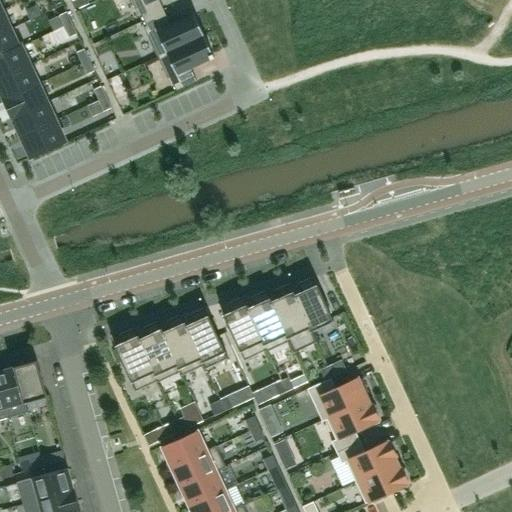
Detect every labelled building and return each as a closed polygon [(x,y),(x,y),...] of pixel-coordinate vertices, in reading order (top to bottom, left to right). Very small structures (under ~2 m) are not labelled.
[(131,0),(139,17),(142,15),(144,20),(164,11),(159,0),(131,0)] [(0,32),(11,28),(2,10),(0,10),(0,32)] [(170,24),(164,11),(144,20),(147,25),(144,27),(157,57),(204,35),(200,27),(194,13),(170,24)] [(72,23),(67,12),(59,15),(64,26),(72,23)] [(64,26),(69,37),(77,33),(72,23),(64,26)] [(64,26),(51,32),(56,43),(69,37),(64,26)] [(0,55),(19,47),(11,28),(0,32),(0,55)] [(214,57),(204,35),(157,57),(171,86),(174,85),(177,90),(197,81),(190,68),(214,57)] [(106,40),(93,46),(97,55),(110,49),(106,40)] [(0,78),(30,64),(21,46),(19,47),(0,55),(0,78)] [(89,60),(84,49),(77,52),(82,63),(89,60)] [(82,63),(87,74),(94,71),(89,60),(82,63)] [(30,64),(0,78),(0,90),(4,99),(38,83),(30,64)] [(38,83),(4,99),(12,117),(47,101),(38,83)] [(106,97),(101,86),(94,89),(99,100),(106,97)] [(99,100),(104,111),(111,108),(106,97),(99,100)] [(47,101),(12,117),(21,136),(56,120),(47,101)] [(56,120),(21,136),(31,157),(65,141),(56,120)] [(295,294),(312,330),(333,320),(313,276),(298,284),(301,291),(295,294)] [(272,301),(270,301),(288,341),(293,352),(317,341),(312,330),(295,294),(290,283),(274,290),(278,298),(272,301)] [(248,307),(247,308),(266,349),(266,351),(288,341),(270,301),(272,301),(267,290),(251,297),(254,304),(248,307)] [(231,311),(223,314),(244,360),(266,349),(247,308),(248,307),(243,296),(228,303),(231,311)] [(193,322),(187,325),(185,325),(203,365),(205,368),(228,357),(205,307),(189,314),(193,322)] [(181,375),(203,365),(185,325),(187,325),(181,314),(166,321),(169,329),(163,331),(161,332),(180,371),(181,375)] [(161,332),(163,331),(158,320),(142,328),(146,335),(140,338),(138,339),(157,380),(158,381),(180,371),(161,332)] [(135,390),(157,380),(138,339),(140,338),(135,327),(119,334),(122,341),(115,345),(135,390)] [(47,395),(37,359),(15,366),(25,402),(47,395)] [(340,373),(335,363),(327,366),(332,377),(340,373)] [(0,392),(4,408),(7,418),(28,413),(25,402),(15,366),(13,366),(13,367),(5,369),(0,370),(0,392)] [(320,369),(325,380),(332,377),(327,366),(320,369)] [(293,387),(288,376),(281,379),(286,390),(293,387)] [(368,400),(364,392),(367,391),(362,379),(359,380),(357,378),(335,388),(330,378),(307,389),(322,421),(326,419),(368,400)] [(273,383),(278,394),(286,390),(281,379),(273,383)] [(249,386),(242,390),(247,400),(254,397),(252,394),(249,386)] [(260,390),(252,394),(254,397),(257,405),(265,401),(260,390)] [(227,396),(218,400),(223,411),(232,407),(227,396)] [(214,415),(223,411),(218,400),(209,404),(214,415)] [(355,431),(377,421),(376,419),(379,418),(372,405),(370,406),(368,400),(326,419),(336,440),(332,442),(336,452),(360,441),(355,431)] [(270,404),(258,410),(263,421),(275,415),(270,404)] [(183,416),(176,420),(181,431),(203,420),(199,412),(184,418),(183,416)] [(245,420),(250,431),(259,426),(254,416),(245,420)] [(181,431),(176,420),(162,426),(166,437),(181,431)] [(250,431),(255,441),(264,437),(259,426),(250,431)] [(162,447),(171,467),(216,446),(207,450),(203,441),(198,430),(162,447)] [(285,439),(274,444),(279,457),(290,452),(285,439)] [(355,482),(396,463),(393,456),(396,455),(389,442),(387,443),(387,441),(364,451),(360,441),(336,452),(341,462),(345,460),(355,482)] [(225,466),(216,446),(171,467),(180,486),(225,466)] [(55,463),(52,453),(40,456),(43,466),(55,463)] [(263,459),(268,470),(277,466),(272,455),(263,459)] [(43,466),(40,456),(29,459),(31,469),(43,466)] [(406,484),(406,483),(408,482),(402,468),(399,469),(396,463),(355,482),(365,503),(406,484)] [(13,474),(11,465),(0,467),(0,471),(2,478),(13,474)] [(225,467),(225,466),(180,486),(189,506),(225,489),(217,471),(225,467)] [(282,476),(277,466),(268,470),(273,481),(282,476)] [(73,488),(71,479),(68,467),(32,477),(38,499),(74,489),(74,488),(73,488)] [(72,511),(80,510),(79,505),(74,489),(38,499),(41,511),(72,511)] [(225,490),(225,489),(189,506),(191,511),(228,511),(243,505),(243,504),(234,508),(225,490)] [(281,498),(286,509),(295,505),(290,494),(281,498)] [(318,511),(313,501),(302,506),(305,511),(318,511)]
